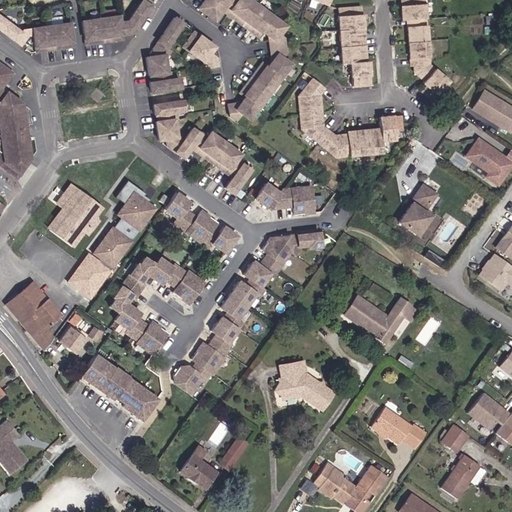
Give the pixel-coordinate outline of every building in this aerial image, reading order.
[(142,0),(127,23),(118,24),(117,17),(80,23),(84,45),(121,40),(121,36),(132,34),(151,5),(142,0)] [(203,0),(197,8),(212,20),(220,9),(257,36),(261,31),(267,35),(272,61),(267,67),(262,63),(239,93),(245,98),(241,103),(227,105),(229,117),(235,121),(242,114),(249,119),(289,64),(282,59),(286,54),(282,37),(277,34),(282,26),(247,0),(203,0)] [(428,64),(423,0),(400,0),(401,20),(406,20),(410,66),(413,66),(414,71),(425,81),(422,83),(426,86),(421,92),(432,100),(447,81),(428,64)] [(368,85),(367,61),(365,61),(360,7),(337,9),(341,63),(350,62),(351,86),(368,85)] [(72,47),(69,24),(21,30),(20,33),(0,18),(0,30),(19,45),(27,36),(32,35),(34,53),(72,47)] [(165,48),(181,24),(173,18),(153,48),(154,57),(144,59),(147,75),(150,75),(152,82),(149,83),(150,92),(179,88),(177,79),(169,80),(168,73),(165,73),(163,60),(165,59),(170,51),(165,48)] [(212,47),(192,32),(182,47),(202,62),(203,68),(216,67),(216,59),(213,59),(208,55),(212,47)] [(10,73),(0,65),(0,166),(16,179),(29,159),(21,103),(0,88),(10,73)] [(324,88),(311,79),(306,85),(300,81),(294,88),(300,93),(297,96),(300,128),(337,158),(389,152),(389,147),(381,148),(380,141),(394,140),(393,131),(401,130),(400,115),(378,117),(379,129),(346,132),(346,135),(334,136),(322,126),(318,94),(324,88)] [(511,109),(483,91),(472,109),(509,132),(511,126),(511,109)] [(182,111),(181,101),(152,106),(153,115),(156,115),(158,121),(155,122),(157,140),(164,140),(167,147),(182,158),(189,148),(231,178),(224,188),(232,194),(248,170),(242,165),(243,163),(236,159),(240,154),(210,132),(207,137),(201,133),(200,134),(191,128),(183,140),(177,135),(174,119),(177,118),(177,111),(182,111)] [(511,165),(511,164),(511,151),(505,159),(478,140),(467,156),(490,172),(486,177),(498,185),(511,165)] [(144,194),(125,181),(114,197),(123,204),(115,215),(121,219),(113,230),(108,231),(91,254),(111,268),(153,208),(140,199),(144,194)] [(101,205),(70,183),(61,195),(64,197),(58,204),(64,209),(51,227),(73,243),(83,230),(87,232),(98,218),(94,215),(101,205)] [(293,215),(312,212),(309,186),(282,189),(279,193),(264,184),(254,198),(268,209),(291,206),(293,215)] [(436,194),(423,185),(414,198),(426,207),(436,194)] [(223,253),(235,236),(223,227),(218,234),(211,229),(215,223),(199,211),(195,218),(183,209),(187,203),(174,194),(170,200),(162,194),(157,201),(164,207),(162,209),(176,219),(172,223),(207,249),(210,244),(223,253)] [(430,216),(412,203),(399,221),(417,234),(430,216)] [(494,247),(508,257),(511,250),(511,223),(511,224),(508,229),(506,232),(506,233),(505,235),(503,236),(494,247)] [(319,246),(318,233),(269,238),(260,250),(267,254),(258,266),(252,262),(242,275),(248,279),(243,286),(237,281),(219,308),(226,313),(221,319),(219,318),(210,331),(215,335),(206,347),(201,343),(190,359),(196,363),(191,369),(186,366),(177,368),(173,375),(174,383),(189,394),(202,377),(205,379),(210,373),(212,374),(223,359),(221,358),(229,345),(226,343),(240,323),(236,319),(254,294),(258,296),(263,290),(258,287),(268,274),(273,276),(281,264),(280,263),(290,251),(295,255),(297,250),(297,246),(306,246),(306,248),(319,246)] [(511,267),(493,254),(478,275),(499,290),(505,282),(511,287),(511,267)] [(187,304),(203,282),(187,271),(186,274),(173,265),(171,268),(158,258),(153,265),(143,258),(138,266),(136,264),(112,298),(114,300),(109,307),(118,314),(113,320),(126,330),(124,332),(137,341),(135,343),(151,355),(167,334),(151,322),(147,326),(135,318),(139,313),(125,304),(132,295),(134,297),(143,285),(140,283),(147,274),(160,284),(163,280),(175,288),(172,293),(187,304)] [(44,350),(52,338),(44,329),(59,317),(31,283),(5,304),(44,350)] [(401,316),(408,306),(409,305),(399,298),(387,316),(356,296),(343,315),(383,342),(401,316)] [(409,321),(416,311),(408,306),(401,316),(409,321)] [(89,333),(97,339),(102,331),(94,326),(89,333)] [(73,331),(68,328),(58,342),(73,352),(86,334),(80,330),(79,332),(75,329),(73,331)] [(511,377),(511,349),(498,366),(511,377)] [(113,368),(94,355),(79,376),(97,390),(100,387),(111,395),(108,398),(112,400),(114,397),(124,404),(122,407),(131,414),(134,411),(142,417),(156,399),(127,378),(128,378),(120,372),(118,375),(111,370),(113,368)] [(333,393),(323,386),(322,383),(318,384),(305,374),(302,361),(278,366),(281,379),(279,379),(279,381),(282,397),(283,399),(297,396),(296,395),(302,393),(305,395),(306,400),(321,410),(333,393)] [(202,394),(207,381),(201,379),(195,392),(202,394)] [(282,397),(279,381),(273,390),(282,397)] [(466,413),(488,430),(495,420),(499,424),(508,414),(497,405),(495,403),(493,403),(490,401),(491,400),(482,393),(466,413)] [(425,433),(412,424),(410,426),(383,408),(371,426),(386,436),(398,444),(401,440),(414,449),(425,433)] [(511,410),(495,433),(508,444),(511,444),(511,442),(511,410)] [(14,451),(10,446),(12,445),(10,441),(17,435),(5,421),(0,425),(0,430),(1,432),(0,433),(0,461),(9,473),(25,460),(16,450),(14,451)] [(467,435),(453,425),(441,441),(455,451),(467,435)] [(386,436),(371,426),(369,428),(384,438),(386,436)] [(245,445),(237,439),(220,462),(228,468),(245,445)] [(204,451),(197,446),(178,471),(183,475),(181,477),(195,487),(197,485),(203,489),(215,472),(198,460),(204,451)] [(479,466),(463,455),(440,488),(456,499),(468,481),(475,485),(484,471),(478,467),(479,466)] [(374,496),(387,478),(370,466),(359,481),(359,485),(357,487),(354,487),(343,479),(330,471),(333,467),(326,462),(314,480),(320,484),(319,486),(332,495),(343,503),(353,510),(355,511),(362,511),(370,502),(363,498),(367,492),(374,496)] [(346,476),(333,467),(330,471),(343,479),(346,476)] [(332,495),(319,486),(317,489),(330,498),(332,495)] [(434,511),(410,495),(398,511),(434,511)]
